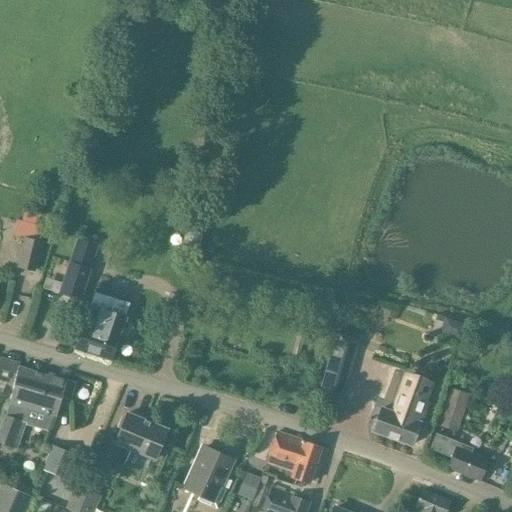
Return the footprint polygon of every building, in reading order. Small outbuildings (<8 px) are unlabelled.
[(36,272),(46,227),(40,226),(43,215),(24,210),(22,221),(17,220),(13,237),(24,239),(17,268),(36,272)] [(80,300),(96,249),(77,243),(71,263),(70,262),(60,294),(80,300)] [(76,349),(112,360),(126,317),(90,305),(76,349)] [(345,393),(356,354),(331,347),(320,387),(345,393)] [(1,358),(0,360),(0,380),(14,384),(62,398),(67,379),(49,373),(48,375),(19,367),(20,364),(1,358)] [(382,409),(373,431),(412,445),(420,422),(416,421),(419,415),(422,416),(426,402),(423,401),(430,384),(407,376),(394,413),(382,409)] [(62,398),(14,384),(0,426),(0,442),(17,450),(26,425),(52,433),(62,398)] [(457,431),(470,394),(451,387),(438,425),(457,431)] [(115,443),(155,459),(167,430),(127,413),(115,443)] [(267,462),(294,471),(292,478),(308,484),(321,447),(277,432),(267,462)] [(447,468),(480,481),(489,460),(471,453),(473,448),(436,433),(430,449),(451,458),(447,468)] [(67,479),(77,454),(52,444),(42,470),(67,479)] [(187,488),(200,494),(197,500),(217,510),(227,489),(220,486),(232,460),(205,448),(187,488)] [(244,470),(235,493),(250,500),(260,476),(244,470)] [(0,511),(27,511),(34,497),(3,483),(2,484),(0,482),(0,511)] [(66,508),(74,511),(92,511),(100,496),(77,485),(66,508)] [(304,511),(308,503),(293,497),(294,496),(271,487),(262,511),(304,511)] [(446,511),(450,502),(421,491),(415,507),(412,511),(446,511)]
